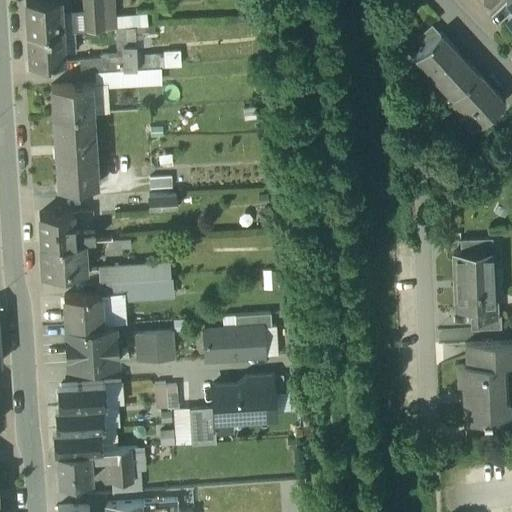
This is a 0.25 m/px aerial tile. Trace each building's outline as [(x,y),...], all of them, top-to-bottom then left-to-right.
[(26,0),(28,31),(63,29),(60,0),(26,0)] [(100,0),(84,0),(86,28),(102,27),(100,0)] [(431,24),(415,39),(424,48),(440,33),(431,24)] [(63,29),(28,31),(30,60),(64,58),(63,29)] [(424,48),(417,55),(434,74),(458,51),(441,32),(440,33),(424,48)] [(167,63),(166,51),(139,52),(140,64),(167,63)] [(458,51),(434,74),(454,96),(477,73),(458,51)] [(104,55),(80,56),(81,70),(95,69),(105,68),(104,55)] [(136,66),(119,67),(120,79),(136,78),(136,66)] [(105,68),(95,69),(96,80),(120,79),(119,67),(105,68)] [(454,96),(448,101),(472,128),(501,100),(477,73),(454,96)] [(90,80),(50,83),(52,114),(92,111),(90,80)] [(92,111),(52,114),(57,186),(97,183),(92,111)] [(478,168),(468,185),(481,193),(491,175),(478,168)] [(110,207),(92,208),(94,238),(112,237),(110,207)] [(72,209),(39,211),(41,241),(74,239),(72,209)] [(74,239),(41,241),(42,272),(85,269),(83,238),(74,239)] [(492,238),(461,238),(462,250),(493,249),(492,238)] [(462,250),(454,250),(455,253),(459,253),(460,286),(456,286),(457,308),(471,308),(496,308),(496,306),(494,250),(462,250)] [(121,264),(98,266),(99,279),(122,278),(121,264)] [(170,275),(122,278),(123,291),(123,296),(171,293),(170,275)] [(122,278),(99,279),(100,291),(100,292),(123,291),(122,278)] [(100,291),(64,294),(66,324),(102,322),(100,292),(100,291)] [(496,308),(471,308),(472,327),(501,326),(501,306),(496,306),(496,308)] [(270,311),(234,313),(235,325),(261,323),(262,324),(271,324),(270,311)] [(102,322),(66,324),(68,362),(116,359),(114,321),(102,322)] [(235,325),(204,327),(205,357),(263,353),(262,324),(261,323),(235,325)] [(173,329),(137,332),(139,356),(175,353),(173,329)] [(511,340),(467,342),(467,363),(458,364),(459,384),(464,383),(465,420),(508,419),(507,400),(502,400),(500,363),(511,362),(511,340)] [(214,405),(216,428),(232,427),(231,418),(275,415),(272,373),(247,374),(248,380),(213,383),(214,405)] [(104,380),(57,383),(58,404),(58,405),(102,403),(102,404),(105,403),(104,380)] [(165,381),(154,381),(155,405),(167,404),(165,381)] [(102,403),(58,405),(58,404),(55,404),(56,427),(56,428),(100,425),(100,426),(103,426),(102,404),(102,403)] [(216,441),(214,405),(190,406),(192,442),(216,441)] [(100,425),(56,428),(56,427),(53,427),(54,450),(90,448),(101,447),(100,426),(100,425)] [(139,445),(129,446),(130,454),(139,454),(139,445)] [(129,446),(110,447),(110,455),(112,489),(132,487),(130,454),(129,446)] [(101,447),(90,448),(90,456),(110,455),(110,447),(101,447)] [(90,448),(54,450),(57,479),(92,477),(90,456),(90,448)] [(176,485),(153,486),(154,498),(164,497),(165,502),(177,501),(176,485)] [(164,497),(154,498),(154,511),(165,511),(165,502),(164,497)] [(141,511),(141,498),(106,501),(106,511),(141,511)] [(154,511),(154,498),(141,498),(141,511),(154,511)] [(88,511),(88,502),(58,504),(58,511),(88,511)]
